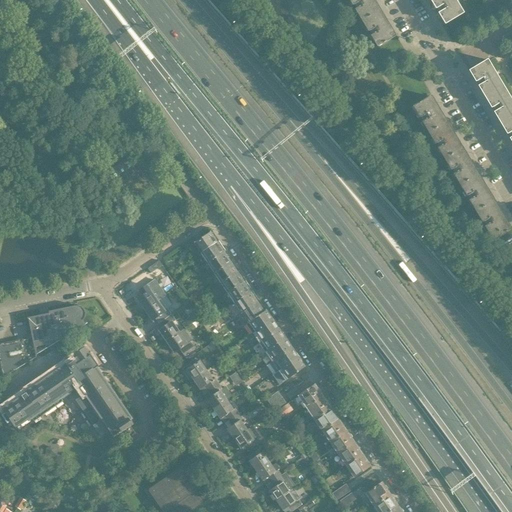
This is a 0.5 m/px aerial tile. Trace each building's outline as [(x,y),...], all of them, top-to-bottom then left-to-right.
[(378,11),(371,0),(349,0),(352,6),(353,5),(355,9),(355,10),(362,21),(378,11)] [(461,15),(452,0),(430,0),(436,9),(438,13),(445,25),(461,15)] [(378,11),(362,21),(368,32),(371,35),(370,36),(377,47),(394,37),(378,11)] [(472,71),(479,82),(480,82),(482,86),(489,98),(505,88),(489,61),(472,71)] [(511,119),(511,98),(505,88),(489,98),(495,108),(498,112),(497,112),(504,124),(511,119)] [(413,106),(419,118),(420,118),(421,120),(422,122),(429,134),(446,124),(429,96),(413,106)] [(461,150),(446,124),(429,134),(435,144),(437,146),(438,148),(437,148),(444,160),(461,150)] [(97,157),(116,185),(136,171),(117,143),(97,157)] [(461,150),(444,160),(451,170),(453,174),(460,185),(477,175),(461,150)] [(477,175),(460,185),(466,196),(467,196),(468,198),(469,200),(476,212),(493,202),(477,175)] [(493,202),(476,212),(482,222),(484,225),(485,226),(484,226),(493,240),(498,236),(498,238),(505,234),(504,233),(509,230),(493,202)] [(199,252),(216,240),(217,240),(213,233),(212,234),(210,232),(190,245),(196,254),(199,252)] [(206,262),(224,250),(221,245),(220,246),(216,240),(199,252),(206,262)] [(224,250),(206,262),(213,272),(231,260),(228,255),(226,256),(224,251),(224,250)] [(231,260),(213,272),(220,282),(238,270),(235,265),(233,266),(230,261),(231,260)] [(238,270),(220,282),(226,292),(244,279),(241,275),(240,276),(237,271),(238,270)] [(136,288),(148,280),(144,275),(133,283),(136,288)] [(244,279),(226,292),(233,302),(251,290),(248,285),(247,285),(244,281),(244,280),(244,279)] [(143,295),(137,299),(144,309),(165,295),(154,280),(139,290),(143,295)] [(251,290),(233,302),(240,312),(258,299),(255,295),(253,295),(250,291),(251,290)] [(165,295),(144,309),(152,320),(155,318),(158,323),(171,314),(167,308),(172,305),(165,295)] [(248,323),(265,311),(262,305),(260,305),(257,301),(258,300),(258,299),(240,312),(241,313),(238,315),(241,318),(243,317),(248,323)] [(85,324),(83,320),(83,319),(84,318),(85,317),(85,315),(85,314),(85,313),(84,312),(84,311),(84,310),(83,310),(83,309),(82,308),(81,307),(80,307),(79,306),(78,306),(77,306),(75,306),(48,311),(48,314),(47,314),(46,312),(41,313),(41,315),(27,318),(27,319),(28,319),(31,337),(0,343),(0,367),(2,378),(36,357),(35,356),(36,355),(87,324),(86,323),(85,324)] [(265,311),(248,323),(246,324),(252,333),(272,320),(265,311)] [(171,314),(158,323),(162,328),(159,330),(166,340),(178,332),(172,323),(175,321),(171,314)] [(196,314),(182,324),(184,328),(198,318),(196,314)] [(272,320),(252,333),(259,343),(278,329),(272,320)] [(178,332),(166,340),(174,353),(180,349),(183,354),(193,347),(189,341),(190,340),(183,329),(178,332)] [(265,352),(283,339),(284,339),(278,329),(259,343),(263,349),(260,351),(262,354),(265,352)] [(272,362),(291,348),(284,339),(283,339),(265,352),(267,356),(264,358),(267,362),(270,360),(272,362)] [(13,402),(0,410),(0,415),(3,420),(6,424),(9,422),(10,421),(15,428),(16,429),(30,418),(33,422),(34,421),(48,412),(51,409),(63,401),(60,398),(64,395),(70,391),(72,394),(75,392),(70,386),(73,384),(71,381),(70,380),(72,379),(74,378),(80,387),(79,388),(84,396),(77,401),(78,402),(81,407),(95,428),(99,433),(100,435),(107,430),(112,437),(120,432),(123,429),(125,431),(127,434),(133,430),(130,425),(133,423),(96,369),(95,367),(97,366),(95,364),(90,356),(84,348),(83,349),(82,350),(79,352),(76,354),(73,356),(65,361),(67,363),(54,371),(52,373),(50,375),(49,375),(46,377),(45,378),(43,380),(38,383),(35,385),(28,390),(25,392),(23,390),(11,398),(13,402)] [(278,371),(296,358),(297,357),(291,348),(272,362),(266,366),(272,375),(278,371)] [(297,357),(296,358),(278,371),(285,381),(304,367),(297,357)] [(188,363),(191,366),(186,370),(192,379),(206,370),(199,361),(197,362),(195,358),(188,363)] [(212,380),(206,370),(192,379),(199,389),(204,386),(207,391),(218,384),(215,379),(212,380)] [(218,384),(207,391),(211,396),(206,399),(213,409),(226,400),(220,391),(222,389),(218,384)] [(305,407),(321,395),(314,385),(298,396),(305,407)] [(287,392),(290,398),(300,392),(296,386),(287,392)] [(267,400),(271,405),(281,397),(277,392),(267,400)] [(329,407),(327,403),(321,395),(305,407),(313,418),(329,407)] [(281,397),(271,405),(274,410),(285,403),(281,397)] [(233,410),(226,400),(213,409),(220,419),(224,416),(227,420),(238,413),(235,408),(233,410)] [(277,411),(280,415),(282,418),(293,410),(288,403),(277,411)] [(337,419),(335,415),(329,407),(313,418),(321,430),(337,419)] [(242,419),(238,413),(227,420),(231,426),(226,429),(233,439),(246,430),(240,420),(242,419)] [(329,441),(345,430),(337,419),(321,430),(329,441)] [(246,430),(233,439),(240,449),(245,446),(247,449),(254,444),(251,441),(253,440),(246,430)] [(353,442),(350,438),(345,430),(329,441),(337,453),(353,442)] [(298,433),(294,436),(300,444),(305,441),(307,440),(302,434),(298,433)] [(361,453),(358,449),(353,442),(337,453),(344,464),(361,453)] [(116,447),(111,451),(116,458),(121,454),(116,447)] [(251,454),(253,458),(248,461),(255,470),(268,461),(262,452),(260,453),(258,450),(251,454)] [(301,458),(296,461),(298,463),(307,457),(304,453),(300,456),(301,458)] [(370,466),(368,463),(361,453),(344,464),(353,477),(370,466)] [(315,454),(310,457),(314,462),(319,459),(315,454)] [(281,475),(277,470),(279,469),(275,464),(271,466),(268,461),(255,470),(262,481),(267,478),(270,482),(281,475)] [(188,511),(209,497),(210,498),(201,484),(198,487),(184,466),(183,466),(183,467),(149,491),(149,490),(148,491),(162,511),(161,511),(188,511)] [(281,475),(270,482),(273,487),(269,491),(275,500),(289,491),(282,482),(285,480),(281,475)] [(372,505),(389,493),(381,483),(365,494),(372,505)] [(336,500),(349,491),(345,485),(332,494),(336,500)] [(296,501),(289,491),(275,500),(282,510),(287,507),(290,511),(291,511),(302,505),(298,499),(296,501)] [(344,507),(355,499),(351,493),(340,501),(344,507)] [(385,511),(397,505),(394,501),(389,493),(372,505),(377,511),(385,511)] [(17,504),(21,506),(26,499),(22,497),(17,504)] [(0,511),(11,511),(13,510),(0,502),(0,511)]
